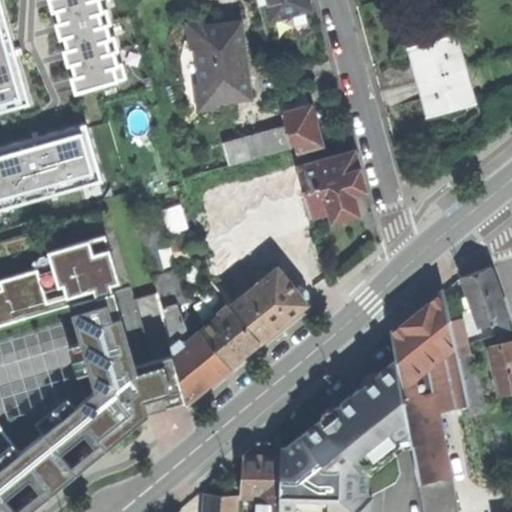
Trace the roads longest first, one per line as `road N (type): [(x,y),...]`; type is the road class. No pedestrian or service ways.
road 1 (secondary): [(410,267),(119,511)]
road 2 (residential): [(333,0),(410,267)]
